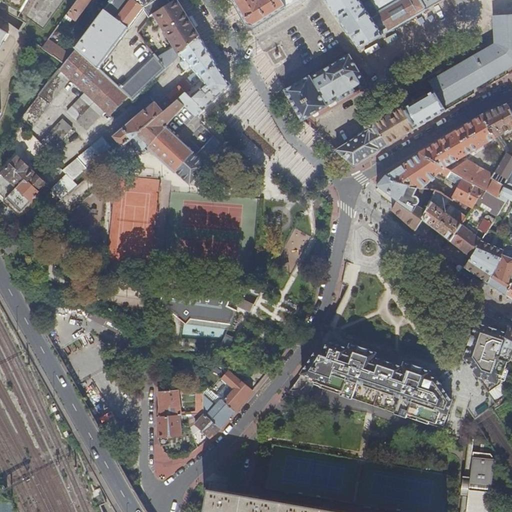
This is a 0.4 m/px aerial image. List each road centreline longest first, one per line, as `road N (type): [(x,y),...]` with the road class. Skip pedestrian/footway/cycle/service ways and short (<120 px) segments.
road 1 (residential): [(350,193),(318,326),(282,378),(165,503)]
road 2 (primary): [(0,268),(138,511)]
road 3 (residential): [(511,312),(350,193)]
road 4 (residential): [(350,193),(511,90)]
road 5 (residential): [(237,54),(288,136),(350,193)]
road 6 (residential): [(124,346),(144,380),(145,474),(165,503)]
